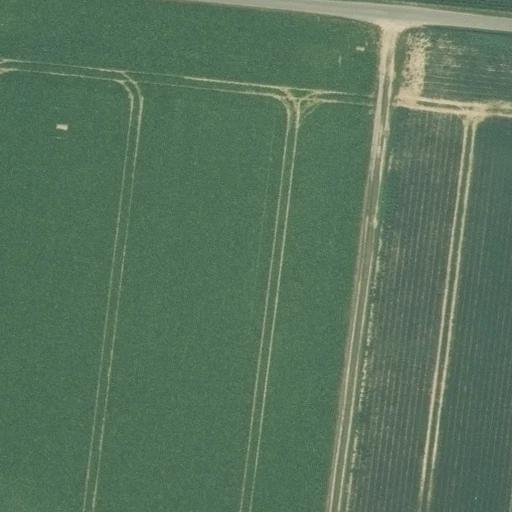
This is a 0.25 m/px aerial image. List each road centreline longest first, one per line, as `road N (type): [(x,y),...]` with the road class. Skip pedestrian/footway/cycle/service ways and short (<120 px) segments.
road 1 (track): [(391,14),(330,511)]
road 2 (unclassified): [(511,26),(244,0)]
